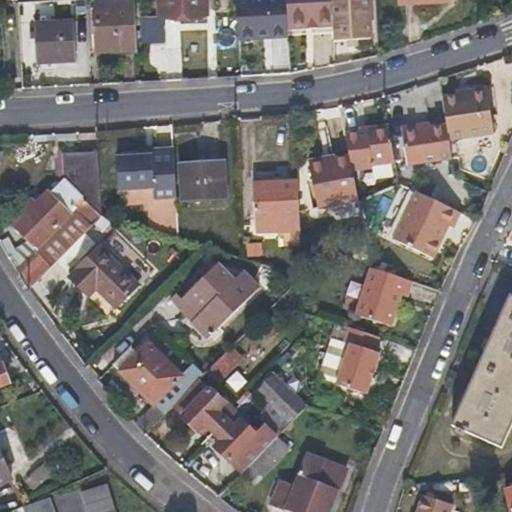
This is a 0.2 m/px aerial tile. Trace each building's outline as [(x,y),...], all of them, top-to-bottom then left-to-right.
[(208,15),(207,0),(160,0),(161,17),(208,15)] [(313,27),(332,26),(330,0),(286,0),(287,15),(288,29),(303,28),(303,24),(313,24),(313,27)] [(99,51),(138,50),(135,2),(97,4),(99,51)] [(369,12),(334,14),(335,40),(370,38),(369,12)] [(271,42),(289,41),(288,29),(287,15),(270,16),(271,42)] [(74,19),(34,21),(37,64),(76,63),(74,19)] [(460,96),(443,98),(448,126),(450,140),(496,134),(487,86),(472,88),(473,94),(460,96)] [(410,164),(453,158),(450,140),(448,126),(422,130),(421,124),(403,127),(410,164)] [(396,161),(390,125),(366,129),(366,132),(345,135),(349,155),(352,172),(372,168),(371,165),(396,161)] [(99,181),(98,154),(61,155),(62,180),(73,189),(81,183),(99,181)] [(177,199),(174,155),(123,157),(125,189),(153,188),(154,200),(177,199)] [(349,155),(337,158),(339,203),(357,199),(358,199),(352,172),(349,155)] [(118,189),(125,189),(123,157),(116,157),(118,189)] [(339,203),(337,158),(309,164),(317,208),(339,203)] [(180,163),(181,200),(225,198),(224,161),(180,163)] [(91,225),(100,215),(99,181),(81,183),(73,189),(62,180),(49,194),(47,192),(15,226),(37,247),(69,213),(67,211),(72,206),(91,225)] [(298,212),(297,181),(253,184),(254,221),(281,221),(281,232),(296,231),(297,212),(298,212)] [(453,228),(460,213),(417,191),(396,239),(435,258),(444,238),(441,235),(446,224),(453,228)] [(37,247),(39,255),(50,267),(91,225),(72,206),(67,211),(69,213),(37,247)] [(281,221),(254,221),(255,232),(281,232),(281,221)] [(98,247),(68,277),(82,291),(90,282),(117,307),(137,285),(98,247)] [(39,255),(19,276),(28,290),(50,267),(39,255)] [(214,264),(179,299),(192,313),(187,318),(205,337),(257,287),(241,271),(232,281),(214,264)] [(407,296),(412,280),(372,267),(357,313),(390,324),(400,294),(407,296)] [(192,313),(179,299),(173,294),(167,299),(187,318),(192,313)] [(511,424),(511,295),(510,295),(452,425),(502,447),(511,424)] [(261,312),(245,336),(257,343),(272,320),(261,312)] [(374,353),(379,339),(347,328),(342,343),(349,345),(337,386),(367,396),(380,354),(374,353)] [(121,371),(163,414),(171,407),(189,389),(178,379),(180,376),(147,344),(121,371)] [(233,346),(208,370),(221,383),(246,359),(233,346)] [(0,385),(9,382),(3,364),(0,365),(0,385)] [(277,436),(307,406),(306,405),(296,394),(304,386),(283,365),(257,392),(267,403),(260,420),(265,425),(256,433),(268,445),(277,436)] [(209,390),(198,378),(189,389),(171,407),(182,416),(209,390)] [(203,424),(212,432),(234,410),(224,400),(222,402),(209,390),(182,416),(196,431),(203,424)] [(254,397),(248,391),(244,395),(246,397),(250,400),(254,397)] [(234,410),(212,432),(221,440),(215,447),(241,472),(268,445),(256,433),(243,420),(244,419),(234,410)] [(268,445),(241,472),(254,483),(289,447),(277,436),(268,445)] [(0,483),(11,478),(0,453),(0,483)] [(280,479),(270,503),(293,511),(329,511),(347,468),(308,453),(295,485),(280,479)] [(116,511),(106,483),(81,491),(87,511),(116,511)] [(423,496),(419,511),(451,511),(454,503),(423,496)] [(53,511),(49,499),(23,507),(25,511),(53,511)]
